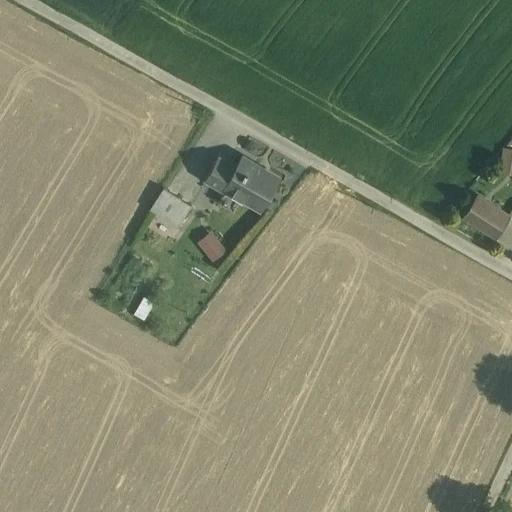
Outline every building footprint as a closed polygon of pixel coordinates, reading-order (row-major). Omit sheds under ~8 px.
[(511,148),(505,148),(503,161),(511,163),(511,148)] [(237,165),(219,155),(206,178),(225,189),(226,186),(225,186),(237,165)] [(280,176),(243,155),(237,165),(225,186),(226,186),(262,207),(280,176)] [(225,189),(206,178),(204,183),(222,193),(225,189)] [(167,217),(180,197),(162,188),(142,221),(171,237),(179,225),(167,217)] [(510,214),(479,194),(465,216),(497,236),(510,214)] [(180,197),(167,217),(179,225),(192,205),(180,197)] [(211,258),(227,247),(212,226),(196,238),(211,258)]
